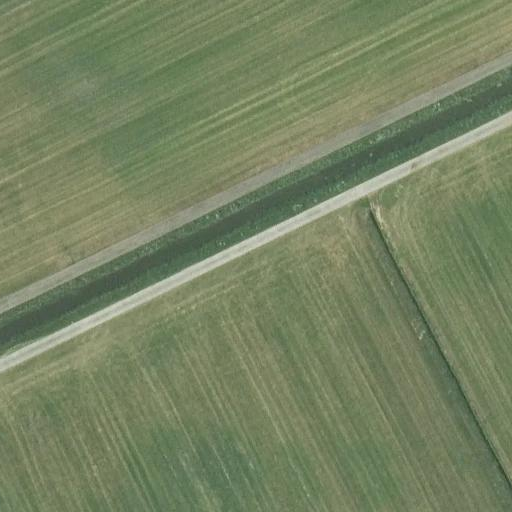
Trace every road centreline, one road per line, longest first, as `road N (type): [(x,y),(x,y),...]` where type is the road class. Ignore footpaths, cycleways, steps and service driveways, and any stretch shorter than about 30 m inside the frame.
road 1 (track): [(511,58),(0,307)]
road 2 (unclassified): [(0,364),(511,117)]
